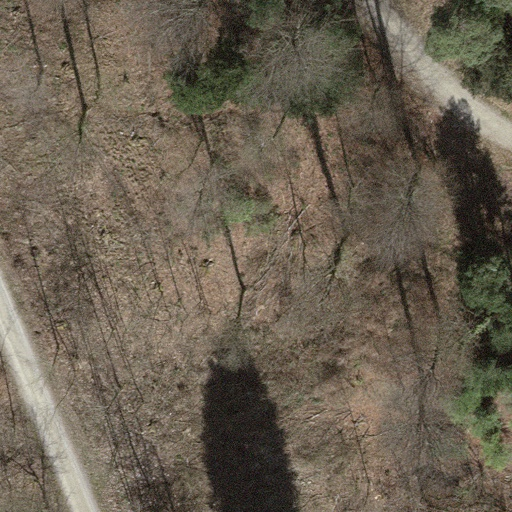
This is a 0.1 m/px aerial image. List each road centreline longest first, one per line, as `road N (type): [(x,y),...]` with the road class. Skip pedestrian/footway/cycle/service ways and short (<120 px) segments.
road 1 (track): [(0,301),(87,511)]
road 2 (track): [(372,0),(455,98),(511,137)]
